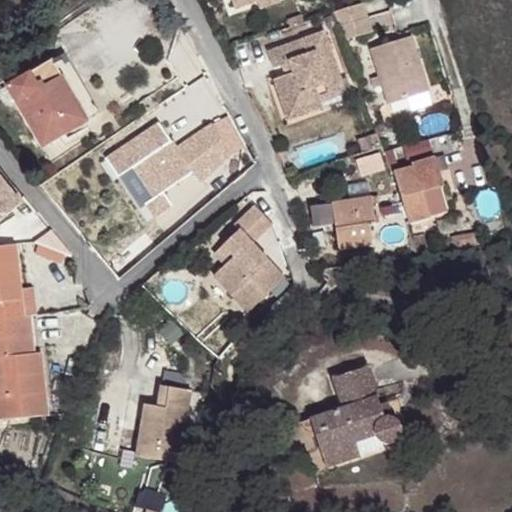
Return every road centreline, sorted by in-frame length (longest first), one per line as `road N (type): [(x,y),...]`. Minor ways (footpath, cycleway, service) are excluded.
road 1 (residential): [(304,278),(278,190),(179,0)]
road 2 (track): [(228,395),(234,359),(304,278)]
